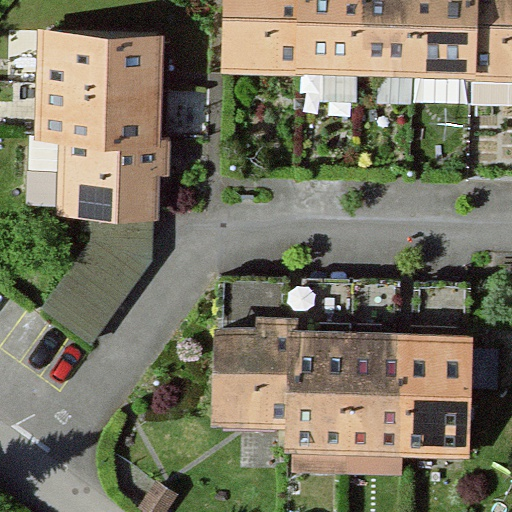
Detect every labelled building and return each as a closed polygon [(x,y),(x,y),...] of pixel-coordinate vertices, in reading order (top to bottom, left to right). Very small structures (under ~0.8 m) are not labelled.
[(297,0),(227,0),(227,82),(294,86),(297,0)] [(511,0),(297,0),(294,86),(511,95),(511,0)] [(166,47),(39,39),(32,148),(62,150),(57,218),(153,225),(166,47)] [(139,275),(93,244),(45,315),(90,346),(139,275)] [(467,296),(200,289),(197,408),(280,410),(279,436),(287,436),(287,459),(402,462),(403,441),(463,443),(467,296)]
